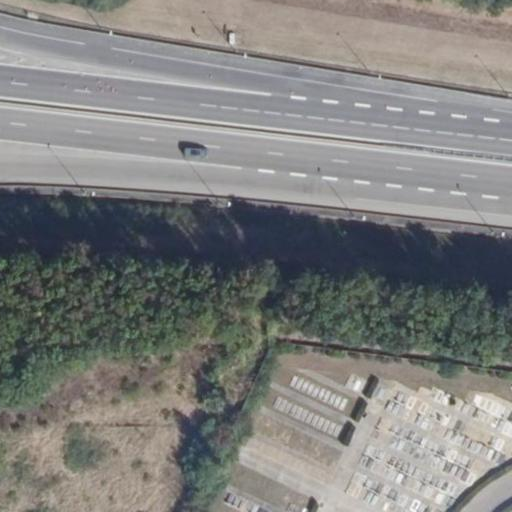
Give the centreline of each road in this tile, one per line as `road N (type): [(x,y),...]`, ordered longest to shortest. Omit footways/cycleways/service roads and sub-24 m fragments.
road 1 (motorway): [(511,133),(0,34)]
road 2 (motorway): [(0,128),(511,191)]
road 3 (motorway): [(511,135),(0,82)]
road 4 (motorway): [(0,167),(511,192)]
